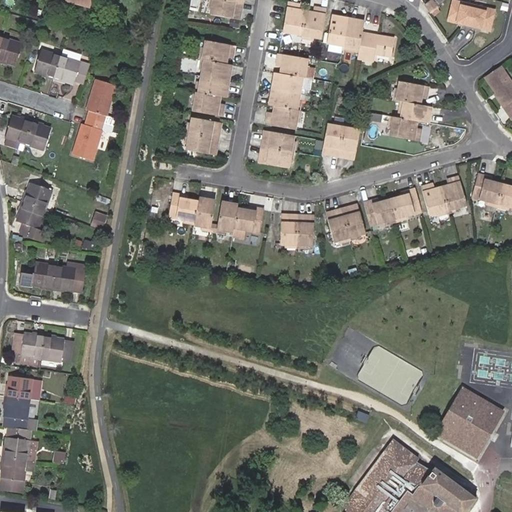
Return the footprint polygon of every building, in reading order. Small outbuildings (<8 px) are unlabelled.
[(211,0),(210,7),(210,14),(234,18),(235,13),(239,14),(241,2),(231,0),(211,0)] [(494,11),(453,0),(447,21),(489,31),(494,11)] [(431,1),(425,6),(430,12),(436,7),(431,1)] [(300,33),(305,10),(297,9),(293,9),(294,4),(286,2),(282,30),(290,32),(300,33)] [(311,11),(305,10),(300,33),(311,35),(319,37),(324,9),(317,8),(316,12),(311,11)] [(339,22),(340,17),(329,15),(325,41),(342,44),(346,23),(339,22)] [(352,24),(346,23),(342,44),(359,47),(361,34),(363,21),(353,19),(352,24)] [(393,39),(361,34),(359,47),(357,58),(371,60),(373,54),(390,57),(393,39)] [(2,38),(0,45),(0,63),(3,64),(3,62),(7,63),(15,66),(22,44),(2,38)] [(227,63),(228,57),(229,53),(233,53),(234,45),(205,41),(204,50),(202,59),(204,59),(221,62),(227,63)] [(46,78),(54,80),(61,57),(41,51),(35,72),(42,75),(47,76),(46,78)] [(306,57),(278,52),(277,61),(280,62),(280,65),(279,71),(279,72),(301,75),(303,75),(305,66),(306,57)] [(61,57),(54,80),(60,82),(61,81),(65,82),(73,85),(80,63),(61,57)] [(204,59),(202,69),(201,76),(224,80),(225,74),(229,75),(231,64),(227,63),(221,62),(204,59)] [(511,83),(499,65),(483,76),(511,117),(511,116),(511,83)] [(279,71),(275,71),(273,82),(277,83),(276,89),(298,93),(300,84),(301,75),(279,72),(279,71)] [(224,80),(201,76),(200,84),(198,94),(204,95),(222,98),(225,98),(227,86),(223,85),(224,80)] [(89,112),(87,118),(112,126),(114,119),(107,117),(116,86),(96,80),(86,110),(89,112)] [(418,98),(419,93),(424,94),(426,86),(398,81),(397,89),(395,100),(402,102),(418,104),(418,98)] [(298,93),(276,89),(275,93),(271,93),(270,105),(273,105),(273,106),(295,110),(297,99),(298,93)] [(220,107),(221,103),(222,98),(204,95),(198,94),(196,93),(195,103),(193,111),(222,116),(224,108),(220,107)] [(418,104),(402,102),(399,119),(415,122),(424,123),(425,118),(428,118),(430,106),(418,104)] [(297,110),(273,106),(272,112),(271,116),(268,116),(266,124),(294,128),(296,120),(297,110)] [(20,143),(24,145),(32,121),(25,119),(24,121),(20,120),(12,117),(5,139),(20,143)] [(111,134),(114,127),(112,126),(87,118),(85,126),(82,125),(72,155),(93,162),(102,132),(111,134)] [(219,138),(220,128),(216,127),(217,122),(193,118),(191,124),(190,133),(219,138)] [(399,119),(392,118),(390,128),(388,136),(416,141),(418,133),(413,132),(414,127),(415,122),(399,119)] [(32,121),(24,145),(44,151),(51,130),(42,127),(37,126),(38,123),(32,121)] [(325,151),(325,154),(338,156),(343,128),(332,126),(325,125),(321,150),(325,151)] [(352,130),(343,128),(338,156),(348,158),(348,155),(353,156),(357,131),(352,130)] [(291,150),(293,141),(294,134),(268,130),(268,133),(265,133),(263,145),(291,150)] [(188,142),(187,148),(212,152),(213,147),(217,148),(219,138),(190,133),(188,142)] [(17,151),(20,143),(5,139),(3,145),(17,151)] [(263,145),(261,158),(264,158),(263,162),(288,166),(289,160),(291,150),(263,145)] [(495,202),(500,184),(488,180),(481,178),(482,175),(475,173),(469,195),(483,199),(495,202)] [(448,186),(439,188),(445,209),(457,206),(465,204),(459,177),(451,179),(452,184),(448,186)] [(21,202),(44,211),(52,192),(31,183),(28,191),(26,195),(24,194),(21,202)] [(511,186),(500,184),(495,202),(507,205),(511,206),(511,186)] [(439,188),(434,189),(429,191),(428,185),(420,187),(427,214),(435,212),(445,209),(439,188)] [(401,196),(389,199),(394,218),(407,215),(421,211),(415,189),(408,191),(408,194),(401,196)] [(169,217),(184,219),(187,220),(195,221),(194,225),(202,226),(212,228),(212,224),(216,201),(199,198),(198,202),(187,200),(180,199),(181,196),(173,194),(169,217)] [(394,218),(389,199),(377,202),(370,205),(369,201),(363,203),(369,225),(382,221),(394,218)] [(38,229),(44,211),(21,202),(19,209),(21,211),(20,215),(17,222),(24,225),(21,235),(37,240),(41,230),(38,229)] [(217,229),(225,230),(233,232),(234,228),(237,208),(238,205),(222,202),(218,225),(217,229)] [(352,205),(341,209),(348,236),(359,233),(364,231),(358,208),(353,209),(352,205)] [(237,208),(234,228),(245,230),(261,232),(264,210),(257,208),(256,212),(250,211),(237,208)] [(338,238),(348,236),(341,209),(330,211),(331,215),(325,216),(331,240),(338,238)] [(101,230),(105,219),(96,215),(92,226),(101,230)] [(297,216),(285,215),(285,218),(280,218),(278,244),(285,244),(295,245),(297,216)] [(306,246),(313,246),(315,221),(309,220),(309,217),(297,216),(295,245),(306,246)] [(217,229),(218,225),(215,224),(214,232),(225,234),(225,230),(217,229)] [(68,262),(67,269),(85,272),(86,265),(68,262)] [(51,291),(55,267),(35,264),(33,274),(21,272),(19,285),(32,287),(32,285),(40,287),(45,287),(44,290),(51,291)] [(67,269),(55,267),(51,291),(59,292),(60,290),(65,291),(82,294),(85,272),(67,269)] [(20,356),(24,334),(15,332),(11,355),(20,356)] [(40,360),(44,335),(36,333),(35,336),(31,335),(24,334),(20,356),(37,359),(40,360)] [(51,336),(44,335),(40,360),(61,363),(61,361),(64,340),(55,339),(51,338),(51,336)] [(74,342),(64,340),(61,361),(70,363),(74,342)] [(19,364),(20,356),(11,355),(10,363),(19,364)] [(35,367),(37,359),(20,356),(19,364),(35,367)] [(4,397),(30,400),(33,380),(9,377),(8,385),(8,389),(5,389),(4,397)] [(30,400),(38,401),(41,382),(33,380),(30,400)] [(476,458),(503,410),(461,386),(439,422),(434,432),(476,458)] [(30,400),(4,397),(4,403),(6,403),(6,408),(3,427),(8,428),(26,430),(31,431),(34,431),(35,421),(27,420),(30,400)] [(30,442),(31,431),(26,430),(8,428),(5,446),(5,450),(2,450),(2,458),(27,461),(30,442)] [(394,441),(384,455),(357,489),(344,506),(349,510),(347,511),(399,511),(402,509),(406,508),(409,505),(408,502),(410,498),(412,499),(414,496),(431,508),(430,511),(468,511),(477,501),(462,491),(464,489),(435,467),(431,472),(416,462),(419,459),(394,441)] [(27,461),(34,462),(36,443),(30,442),(27,461)] [(378,450),(366,466),(352,485),(357,489),(384,455),(378,450)] [(63,464),(65,453),(55,451),(54,463),(63,464)] [(22,493),(27,461),(2,458),(1,465),(3,465),(3,470),(0,490),(22,493)]
